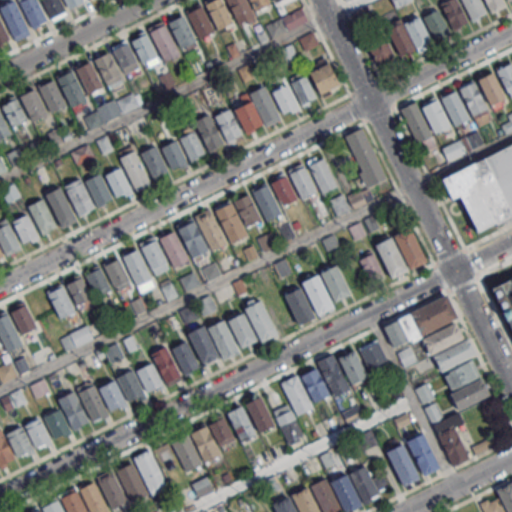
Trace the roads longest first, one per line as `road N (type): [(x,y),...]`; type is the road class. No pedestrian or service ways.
road 1 (residential): [(453,271),(0,497)]
road 2 (residential): [(511,389),(319,0)]
road 3 (residential): [(0,286),(369,102)]
road 4 (residential): [(150,0),(0,74)]
road 5 (residential): [(369,102),(511,31)]
